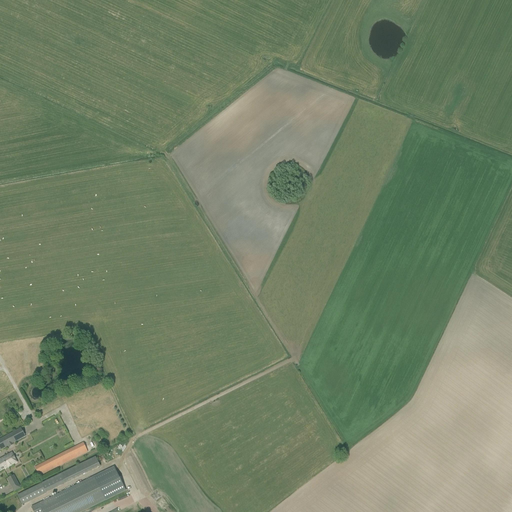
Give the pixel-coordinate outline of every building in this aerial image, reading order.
[(0,439),(0,450),(25,437),(21,428),(0,439)] [(85,444),(34,464),(38,475),(89,454),(85,444)] [(0,470),(4,468),(5,469),(17,463),(12,453),(0,459),(0,470)] [(114,468),(31,508),(33,511),(81,511),(105,500),(106,502),(126,492),(114,468)] [(10,484),(14,492),(21,488),(14,475),(10,477),(12,483),(10,484)] [(17,496),(22,505),(46,493),(41,484),(17,496)]
